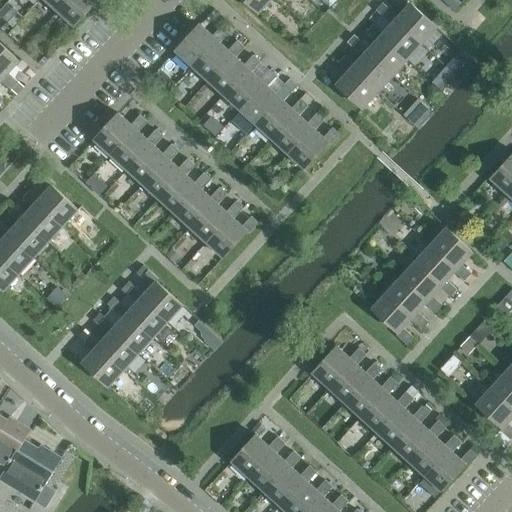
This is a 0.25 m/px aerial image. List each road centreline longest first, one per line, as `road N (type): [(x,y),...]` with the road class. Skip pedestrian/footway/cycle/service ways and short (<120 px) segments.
road 1 (residential): [(186,511),(0,354)]
road 2 (residential): [(29,139),(152,11),(144,0)]
